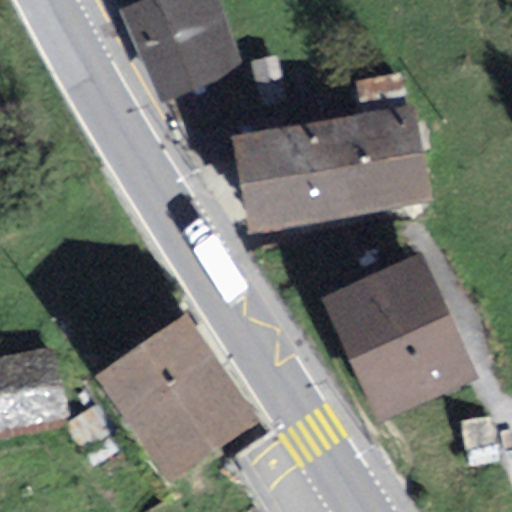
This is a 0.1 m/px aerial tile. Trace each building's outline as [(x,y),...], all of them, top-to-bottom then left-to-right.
[(213,0),(169,0),(132,15),(163,94),(239,65),(213,0)] [(409,112),(243,143),(259,224),(424,193),(409,112)] [(412,263),(333,300),(385,409),(464,372),(412,263)] [(186,315),(96,374),(168,482),(258,422),(186,315)] [(52,346),(0,357),(0,431),(67,418),(52,346)]
